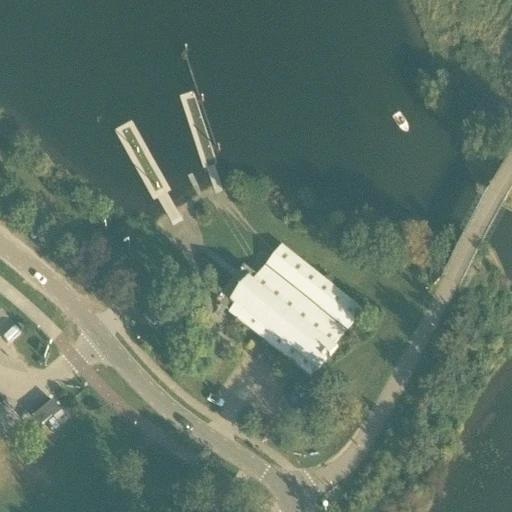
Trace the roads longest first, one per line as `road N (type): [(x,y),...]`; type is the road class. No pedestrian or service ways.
road 1 (unclassified): [(286,497),(358,452),(511,171)]
road 2 (unclassified): [(0,248),(177,420),(286,497)]
